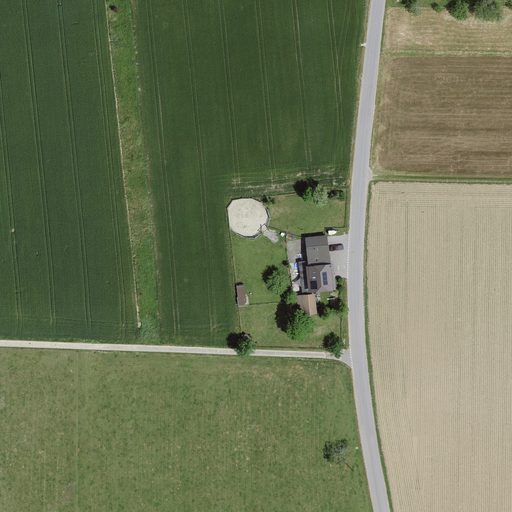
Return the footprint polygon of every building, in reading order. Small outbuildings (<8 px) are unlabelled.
[(308,263),(309,268),(330,265),(329,246),(306,248),(308,263)] [(309,268),(308,263),(298,264),(301,296),(314,295),(314,293),(308,294),(305,268),(309,268)] [(305,268),(308,294),(314,293),(337,290),(334,265),(330,265),(309,268),(305,268)] [(236,284),(239,303),(247,302),(244,283),(236,284)] [(316,315),(314,295),(301,296),(296,297),(298,317),(316,315)]
